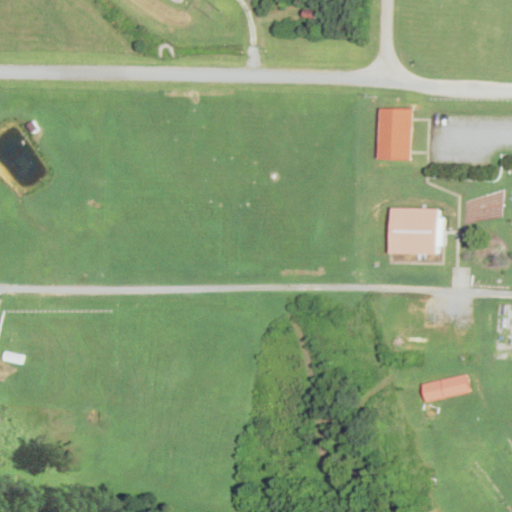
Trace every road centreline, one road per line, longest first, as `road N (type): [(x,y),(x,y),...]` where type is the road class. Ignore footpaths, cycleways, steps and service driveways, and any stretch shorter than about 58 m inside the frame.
road 1 (residential): [(0,69),(385,77),(511,89)]
road 2 (residential): [(0,288),(511,293)]
